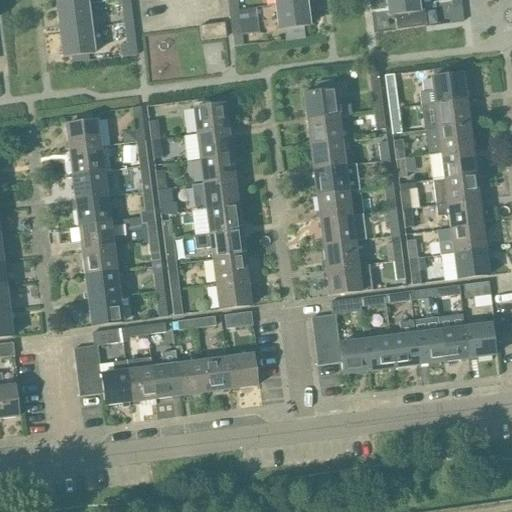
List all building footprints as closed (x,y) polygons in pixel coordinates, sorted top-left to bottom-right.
[(119,0),(123,24),(132,23),(129,0),(119,0)] [(226,0),(228,11),(238,9),(236,0),(226,0)] [(384,0),(386,16),(392,15),(394,30),(424,26),(421,3),(426,2),(425,0),(384,0)] [(450,0),(451,8),(447,8),(449,24),(463,22),(461,6),(460,0),(450,0)] [(306,26),(303,1),(273,5),(276,30),(306,26)] [(58,32),(89,29),(85,4),(55,8),(58,32)] [(238,9),(228,11),(231,37),(232,37),(233,48),(243,47),(241,36),(259,34),(255,8),(238,10),(238,9)] [(132,23),(123,24),(125,45),(119,45),(121,58),(137,56),(132,23)] [(225,38),(224,24),(199,27),(201,41),(225,38)] [(92,54),(89,29),(58,32),(61,57),(92,54)] [(421,106),(433,105),(433,103),(463,99),(460,74),(429,78),(431,92),(419,93),(421,106)] [(301,94),(304,120),(337,116),(337,118),(351,116),(349,102),(335,104),(333,90),(301,94)] [(395,91),(386,92),(388,109),(397,108),(395,91)] [(380,93),(371,94),(373,111),(382,110),(380,93)] [(433,105),(436,128),(467,124),(463,99),(433,103),(433,105)] [(195,133),(226,129),(223,104),(191,108),(195,133)] [(400,128),(397,108),(388,109),(391,129),(400,128)] [(382,110),(373,111),(375,131),(385,130),(382,110)] [(340,141),(337,118),(337,116),(304,120),(308,145),(340,141)] [(63,125),(66,150),(98,146),(95,120),(63,125)] [(150,139),(159,138),(157,121),(148,123),(150,139)] [(135,141),(144,140),(142,123),(133,124),(135,141)] [(427,155),(470,149),(467,124),(436,128),(436,129),(424,131),(427,155)] [(195,134),(183,135),(186,159),(198,157),(198,158),(229,154),(226,129),(195,133),(195,134)] [(159,138),(150,139),(153,160),(162,158),(159,138)] [(144,140),(135,141),(137,162),(147,161),(144,140)] [(311,170),(343,165),(340,141),(308,145),(311,170)] [(392,142),(395,159),(404,158),(401,141),(392,142)] [(377,144),(379,161),(389,159),(387,143),(377,144)] [(70,175),(101,171),(98,146),(66,150),(70,175)] [(473,174),(470,149),(427,155),(427,156),(429,156),(432,181),(443,180),(443,178),(473,174)] [(201,183),(232,179),(229,154),(198,158),(201,183)] [(406,178),(404,158),(395,159),(398,179),(406,178)] [(391,180),(389,159),(379,161),(382,182),(391,180)] [(311,170),(314,195),(347,190),(359,189),(356,165),(343,167),(343,165),(311,170)] [(73,200),(104,196),(101,171),(70,175),(73,200)] [(157,189),(166,188),(163,171),(155,173),(157,189)] [(141,191),(151,190),(148,173),(139,175),(141,191)] [(443,180),(432,181),(435,205),(446,204),(446,203),(476,199),(473,174),(443,178),(443,180)] [(201,183),(191,185),(195,209),(204,208),(235,203),(232,179),(201,183)] [(157,189),(159,210),(168,209),(166,188),(157,189)] [(145,216),(154,215),(151,190),(141,191),(145,216)] [(347,190),(314,195),(317,220),(350,215),(347,190)] [(401,209),(410,208),(408,191),(399,192),(401,209)] [(386,211),(395,209),(393,192),(384,194),(386,211)] [(73,200),(76,225),(108,221),(104,196),(73,200)] [(480,224),(476,199),(446,203),(446,204),(435,205),(437,217),(448,216),(449,228),(480,224)] [(204,208),(207,233),(239,229),(235,203),(204,208)] [(413,228),(410,208),(401,209),(404,229),(413,228)] [(395,209),(386,211),(389,231),(398,230),(395,209)] [(350,215),(317,220),(321,244),(353,240),(353,242),(365,240),(362,214),(350,215)] [(148,241),(157,240),(154,215),(145,216),(148,241)] [(76,225),(79,251),(111,246),(108,221),(76,225)] [(172,238),(170,223),(161,224),(163,239),(172,238)] [(483,249),(480,224),(449,228),(451,241),(439,243),(441,256),(453,254),(452,253),(483,249)] [(208,237),(193,238),(195,251),(209,249),(210,258),(242,254),(239,229),(207,233),(208,237)] [(172,238),(163,239),(166,260),(175,258),(172,238)] [(157,240),(148,241),(150,262),(159,261),(157,240)] [(356,265),(353,242),(353,240),(321,244),(324,269),(356,265)] [(405,242),(408,259),(417,258),(414,241),(405,242)] [(399,244),(390,245),(392,260),(401,259),(399,244)] [(79,251),(82,275),(114,271),(111,246),(79,251)] [(452,253),(453,254),(456,278),(486,274),(483,249),(452,253)] [(210,258),(214,284),(245,280),(242,254),(210,258)] [(420,278),(417,258),(408,259),(410,279),(420,278)] [(401,259),(392,260),(393,263),(395,282),(404,280),(401,259)] [(360,291),(356,265),(324,269),(327,295),(360,291)] [(82,275),(86,301),(117,297),(114,271),(82,275)] [(177,271),(167,273),(169,290),(179,289),(177,271)] [(161,274),(152,275),(154,292),(163,291),(161,274)] [(245,280),(214,284),(217,309),(248,305),(245,280)] [(488,283),(462,286),(464,300),(490,296),(488,283)] [(452,287),(433,290),(434,299),(453,297),(452,287)] [(182,316),(179,289),(169,290),(173,317),(182,316)] [(434,299),(433,290),(415,292),(417,301),(434,299)] [(163,291),(154,292),(157,313),(166,312),(163,291)] [(409,293),(383,296),(384,305),(411,302),(409,293)] [(384,305),(383,296),(359,299),(360,308),(384,305)] [(121,322),(117,297),(86,301),(89,326),(121,322)] [(329,304),(331,316),(334,315),(361,313),(360,308),(359,299),(329,303),(329,304)] [(7,311),(0,311),(0,337),(10,336),(7,311)] [(252,326),(250,312),(224,316),(226,330),(252,326)] [(312,331),(336,328),(334,315),(331,316),(310,319),(312,331)] [(214,318),(194,320),(195,329),(215,327),(214,318)] [(195,329),(194,320),(177,323),(178,331),(195,329)] [(393,368),(417,365),(413,333),(412,322),(399,324),(401,335),(389,337),(393,368)] [(463,327),(467,358),(492,355),(488,324),(463,327)] [(164,325),(146,327),(147,336),(165,333),(164,325)] [(147,336),(146,327),(128,329),(129,338),(147,336)] [(467,358),(463,327),(438,330),(442,362),(467,358)] [(337,340),(336,328),(312,331),(314,343),(337,340)] [(442,362),(438,330),(413,333),(417,365),(442,362)] [(119,344),(117,331),(92,334),(93,347),(119,344)] [(393,368),(389,337),(364,340),(368,371),(393,368)] [(337,340),(314,343),(315,355),(339,352),(338,343),(337,340)] [(368,371),(364,340),(338,343),(339,352),(341,364),(342,375),(368,371)] [(12,344),(0,345),(0,359),(14,358),(12,344)] [(74,363),(99,360),(97,347),(73,350),(74,363)] [(162,366),(151,368),(155,399),(180,396),(175,365),(174,352),(161,354),(162,366)] [(341,364),(339,352),(315,355),(317,367),(341,364)] [(225,358),(229,389),(255,386),(251,355),(225,358)] [(225,358),(200,361),(204,393),(229,389),(225,358)] [(76,374),(100,371),(99,360),(74,363),(76,374)] [(150,360),(125,363),(130,402),(155,399),(151,368),(150,360)] [(200,361),(175,365),(180,396),(204,393),(200,361)] [(100,374),(101,383),(103,395),(104,406),(130,402),(125,363),(112,364),(113,373),(101,374),(100,374)] [(101,374),(100,371),(76,374),(77,386),(101,383),(100,374),(101,374)] [(103,395),(101,383),(77,386),(79,398),(103,395)] [(0,418),(16,416),(12,385),(0,386),(0,418)]
